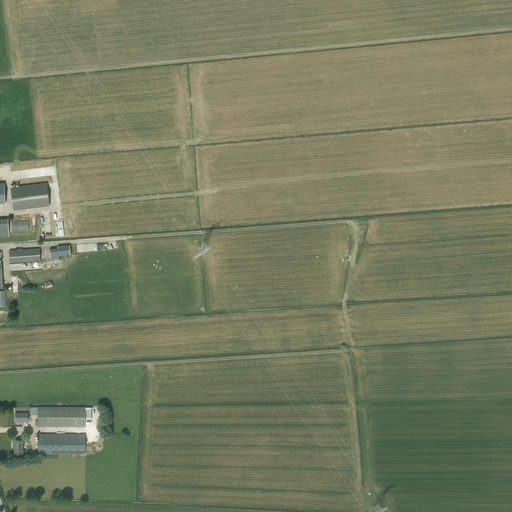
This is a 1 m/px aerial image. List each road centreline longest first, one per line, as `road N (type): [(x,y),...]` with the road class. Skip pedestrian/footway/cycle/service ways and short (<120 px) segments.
road 1 (track): [(0,373),(347,350)]
road 2 (track): [(346,221),(3,249)]
road 3 (track): [(57,208),(194,193)]
